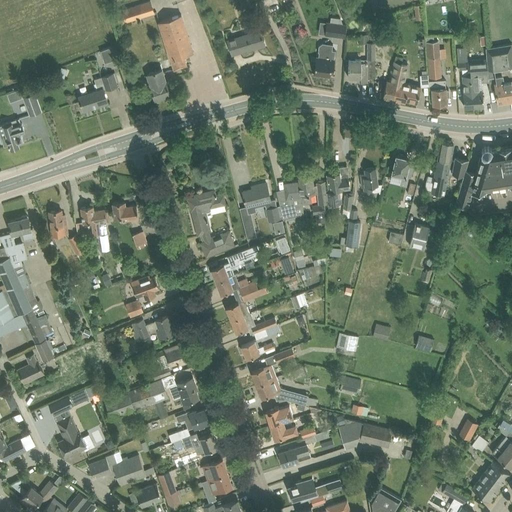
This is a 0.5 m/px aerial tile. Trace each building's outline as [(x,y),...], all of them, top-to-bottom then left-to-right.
[(121,23),(154,12),(151,1),(117,11),(121,23)] [(414,5),(416,20),(424,19),(422,4),(414,5)] [(474,5),(475,14),(483,13),(482,5),(474,5)] [(169,53),(171,59),(174,69),(187,65),(184,55),(194,52),(181,14),(159,21),(169,53)] [(346,25),(326,22),(325,34),(345,37),(346,25)] [(228,40),(229,44),(232,54),(257,46),(257,48),(265,45),(261,30),(247,34),(228,40)] [(434,40),(427,41),(430,76),(441,75),(439,40),(434,40)] [(318,58),(316,57),(314,73),(323,75),(330,76),(331,70),(334,71),(336,51),(332,50),(333,44),(325,43),(323,43),(319,46),(318,48),(319,49),(319,51),(318,58)] [(498,103),(509,101),(511,100),(511,45),(511,43),(500,45),(486,48),(488,76),(489,77),(495,75),(496,82),(494,82),(498,103)] [(112,45),(100,49),(104,62),(116,58),(112,45)] [(466,47),(466,51),(469,50),(469,54),(470,68),(470,74),(472,91),(473,91),(474,106),(484,105),(482,90),(480,90),(477,46),(466,47)] [(459,69),(462,69),(464,91),(463,91),(464,106),(474,106),(473,91),(472,91),(470,74),(470,68),(469,54),(469,50),(466,51),(466,54),(458,55),(458,61),(459,69)] [(385,87),(383,97),(393,99),(402,63),(403,56),(396,54),(390,81),(387,80),(385,87)] [(402,63),(393,99),(404,101),(407,85),(404,84),(410,58),(403,56),(402,63)] [(349,66),(348,66),(348,77),(357,77),(357,81),(361,81),(361,82),(368,82),(368,62),(361,62),(361,59),(349,59),(349,66)] [(151,86),(152,89),(155,99),(171,94),(167,84),(166,80),(166,81),(162,69),(147,74),(151,86)] [(79,96),(80,101),(84,110),(108,102),(104,88),(106,87),(106,89),(118,85),(114,73),(94,79),(98,89),(79,96)] [(432,89),(433,94),(433,104),(447,103),(447,96),(449,96),(449,90),(446,90),(446,87),(445,79),(429,80),(430,89),(432,89)] [(30,115),(42,110),(35,92),(23,97),(30,115)] [(22,95),(16,97),(20,109),(26,107),(22,95)] [(6,135),(2,136),(5,146),(9,144),(9,145),(10,145),(11,148),(20,145),(18,141),(23,139),(20,132),(25,130),(22,123),(21,123),(19,117),(3,123),(6,135)] [(432,192),(440,194),(444,194),(451,161),(454,144),(441,141),(432,192)] [(465,169),(463,176),(456,199),(466,210),(472,191),(486,189),(486,188),(492,187),(492,190),(507,188),(506,185),(510,184),(511,185),(511,184),(511,145),(497,148),(492,149),(491,148),(492,148),(491,147),(491,148),(488,146),(485,147),(485,146),(484,147),(485,147),(483,149),(482,149),(482,152),(481,152),(481,153),(482,153),(482,154),(481,157),(480,157),(478,164),(479,165),(477,172),(465,169)] [(396,155),(394,164),(392,172),(403,175),(401,185),(407,186),(409,176),(411,177),(414,164),(409,163),(410,158),(404,157),(403,154),(400,153),(398,155),(396,155)] [(452,173),(463,176),(465,169),(468,158),(456,155),(453,168),(452,173)] [(361,173),(362,183),(362,186),(364,186),(365,194),(373,193),(372,191),(380,190),(382,184),(379,184),(377,177),(376,167),(365,168),(365,173),(361,173)] [(340,172),(327,174),(329,191),(327,191),(328,203),(342,202),(340,190),(350,188),(349,176),(341,177),(340,172)] [(299,178),(299,181),(300,181),(303,203),(312,202),(311,193),(319,192),(318,184),(314,184),(312,176),(299,178)] [(318,181),(320,203),(328,203),(325,180),(318,181)] [(280,205),(283,218),(292,216),(303,214),(302,205),(302,203),(303,203),(300,181),(299,181),(284,183),(286,200),(287,200),(287,203),(280,205)] [(243,191),(245,198),(244,198),(244,200),(245,200),(249,213),(256,211),(255,207),(266,204),(267,208),(265,209),(268,221),(281,218),(278,206),(277,206),(275,199),(271,200),(266,182),(253,185),(254,188),(243,191)] [(198,235),(203,233),(205,240),(201,242),(206,256),(235,245),(229,231),(211,238),(209,232),(206,221),(208,220),(205,207),(210,206),(210,207),(226,203),(222,189),(215,191),(215,189),(198,193),(199,195),(188,198),(191,210),(192,210),(198,235)] [(344,208),(350,209),(351,209),(352,195),(345,194),(344,208)] [(113,203),(114,213),(115,218),(126,216),(126,219),(139,217),(137,204),(126,206),(125,201),(113,203)] [(313,205),(314,213),(316,213),(316,219),(325,218),(324,212),(326,212),(325,204),(313,205)] [(81,207),(82,217),(83,221),(92,220),(94,234),(111,232),(108,227),(107,221),(105,208),(94,210),(93,205),(81,207)] [(357,210),(351,209),(350,209),(346,243),(358,245),(361,220),(356,220),(357,210)] [(49,211),(51,221),(52,235),(68,233),(65,214),(62,214),(62,210),(49,211)] [(242,217),(245,230),(247,237),(256,235),(251,215),(242,217)] [(0,235),(1,236),(5,246),(18,275),(24,272),(26,270),(23,263),(22,263),(21,259),(26,257),(22,242),(15,244),(13,236),(19,234),(18,232),(23,231),(24,237),(34,235),(32,228),(31,228),(28,216),(9,220),(12,233),(1,236),(1,234),(0,235)] [(275,233),(285,230),(282,219),(272,223),(275,233)] [(415,222),(413,232),(413,233),(415,234),(414,241),(425,243),(427,237),(430,226),(415,222)] [(133,233),(132,234),(138,249),(148,245),(143,230),(133,233)] [(391,230),(389,240),(401,243),(403,233),(391,230)] [(76,234),(68,238),(77,253),(81,261),(88,257),(84,249),(76,234)] [(277,237),(280,250),(289,248),(287,235),(277,237)] [(227,256),(229,262),(239,258),(241,263),(244,262),(243,260),(260,253),(257,244),(227,256)] [(0,321),(32,308),(18,275),(5,246),(0,247),(0,272),(5,283),(0,285),(0,321)] [(295,249),(296,256),(304,254),(303,247),(295,249)] [(304,257),(296,259),(298,267),(306,265),(304,257)] [(211,269),(216,281),(229,276),(228,275),(226,269),(232,267),(232,266),(241,263),(239,258),(229,262),(211,269)] [(102,275),(106,285),(113,283),(108,273),(102,275)] [(229,276),(216,281),(221,294),(239,287),(242,293),(258,287),(255,280),(249,283),(247,278),(238,281),(235,273),(228,275),(229,276)] [(132,281),(133,286),(137,295),(144,293),(146,298),(156,294),(154,289),(159,287),(155,276),(150,277),(149,274),(132,281)] [(265,284),(258,287),(242,293),(244,300),(245,300),(268,291),(265,284)] [(291,297),(295,308),(308,303),(304,292),(291,297)] [(427,301),(439,307),(442,298),(431,293),(427,301)] [(144,311),(139,299),(126,304),(131,316),(144,311)] [(226,307),(231,319),(250,312),(245,300),(244,300),(226,307)] [(32,308),(0,321),(0,335),(27,323),(36,343),(46,339),(44,334),(36,317),(32,308)] [(250,312),(231,319),(236,332),(252,326),(254,332),(277,323),(274,316),(254,324),(250,312)] [(132,330),(137,340),(141,339),(150,335),(150,333),(156,330),(159,338),(176,332),(174,324),(172,325),(168,315),(156,319),(156,320),(146,324),(143,318),(132,323),(135,329),(132,330)] [(297,318),(300,324),(306,322),(303,316),(297,318)] [(502,323),(510,332),(511,330),(511,321),(508,317),(502,323)] [(373,335),(388,339),(391,326),(376,322),(373,335)] [(277,323),(254,332),(257,339),(280,330),(277,323)] [(337,346),(356,350),(359,336),(340,332),(337,346)] [(417,334),(416,347),(431,349),(432,336),(417,334)] [(46,339),(36,343),(44,360),(53,355),(46,339)] [(255,340),(241,345),(247,358),(266,351),(267,353),(276,349),(275,347),(273,342),(258,348),(255,340)] [(181,343),(171,346),(165,349),(156,352),(159,358),(167,355),(171,364),(178,362),(179,364),(187,361),(181,343)] [(277,361),(295,354),(292,346),(274,353),(277,361)] [(44,373),(35,353),(27,356),(30,363),(18,369),(24,382),(44,373)] [(252,371),(257,384),(277,376),(272,363),(264,366),(252,371)] [(152,371),(155,379),(172,372),(168,364),(157,368),(158,370),(152,371)] [(293,370),(295,376),(302,373),(303,375),(306,374),(303,365),(300,368),(293,370)] [(358,392),(361,379),(343,374),(340,387),(358,392)] [(277,376),(257,384),(262,397),(282,389),(277,376)] [(193,377),(183,380),(178,383),(169,386),(174,399),(181,396),(183,403),(198,398),(194,386),(196,386),(193,377)] [(160,379),(148,384),(154,401),(160,418),(168,415),(162,398),(167,396),(160,379)] [(86,388),(90,396),(97,393),(93,384),(86,388)] [(136,408),(154,401),(148,384),(105,400),(111,417),(136,408)] [(289,389),(286,398),(306,404),(317,405),(319,398),(308,396),(308,394),(289,389)] [(362,414),(364,406),(353,403),(351,412),(362,414)] [(431,403),(426,419),(440,423),(445,407),(431,403)] [(279,407),(266,411),(271,425),(290,419),(294,418),(289,404),(279,407)] [(189,411),(176,415),(178,421),(185,419),(188,427),(188,429),(195,426),(200,425),(209,421),(204,409),(196,412),(196,410),(190,412),(189,411)] [(79,431),(70,414),(57,421),(62,432),(64,432),(66,437),(59,441),(66,456),(83,447),(85,450),(95,445),(89,433),(82,437),(79,431)] [(333,417),(336,426),(345,423),(343,414),(333,417)] [(465,416),(456,433),(469,440),(478,422),(465,416)] [(346,424),(339,426),(346,447),(357,444),(362,422),(344,418),(346,424)] [(290,419),(271,425),(275,439),(288,434),(298,431),(295,423),(291,424),(290,419)] [(392,428),(364,421),(360,439),(388,445),(392,428)] [(148,423),(142,425),(144,432),(151,429),(148,423)] [(510,429),(500,423),(497,427),(506,434),(511,439),(511,429),(511,428),(510,429)] [(303,437),(316,433),(314,426),(301,430),(303,437)] [(188,427),(169,434),(172,441),(190,434),(188,427)] [(0,430),(0,429),(0,455),(1,455),(4,461),(27,450),(21,438),(7,445),(0,430)] [(300,445),(279,451),(283,465),(311,456),(307,443),(329,436),(327,430),(298,439),(300,445)] [(200,437),(192,440),(195,446),(197,445),(199,453),(206,451),(218,447),(213,432),(200,437)] [(479,433),(471,443),(481,451),(489,441),(479,433)] [(511,439),(506,434),(492,452),(510,466),(511,463),(511,439)] [(105,455),(105,457),(89,463),(91,471),(94,470),(97,476),(111,471),(111,470),(114,469),(120,484),(146,475),(155,471),(153,466),(144,469),(139,454),(117,462),(114,452),(105,455)] [(197,452),(184,457),(187,464),(200,459),(197,452)] [(203,465),(207,478),(208,480),(228,472),(222,458),(203,465)] [(483,474),(472,488),(480,494),(488,500),(499,486),(509,472),(501,466),(493,460),(483,474)] [(159,474),(166,494),(175,491),(177,490),(170,470),(159,474)] [(228,472),(208,480),(212,493),(219,490),(232,486),(228,472)] [(60,475),(54,483),(50,480),(40,492),(32,485),(21,498),(33,508),(41,498),(46,502),(58,487),(65,479),(60,475)] [(437,489),(442,478),(435,475),(430,486),(437,489)] [(291,490),(289,491),(291,498),(293,497),(293,498),(300,496),(303,495),(304,500),(323,494),(342,487),(340,480),(316,487),(315,485),(312,476),(296,481),(296,483),(289,485),(290,486),(291,490)] [(157,482),(145,486),(136,490),(142,506),(162,498),(157,482)] [(446,483),(442,491),(463,503),(468,495),(446,483)] [(392,511),(401,498),(378,484),(369,500),(370,511),(392,511)] [(175,491),(166,494),(170,505),(179,502),(175,491)] [(80,492),(73,500),(69,506),(75,511),(87,498),(80,492)] [(323,494),(311,499),(313,505),(325,501),(323,494)] [(54,497),(48,505),(41,511),(63,511),(67,508),(54,497)] [(88,499),(82,506),(77,511),(87,511),(94,504),(88,499)] [(224,504),(215,507),(217,511),(242,511),(237,499),(228,503),(224,504)] [(327,510),(319,511),(347,511),(351,511),(347,500),(326,506),(327,510)] [(214,503),(203,507),(205,511),(217,511),(215,507),(214,503)]
